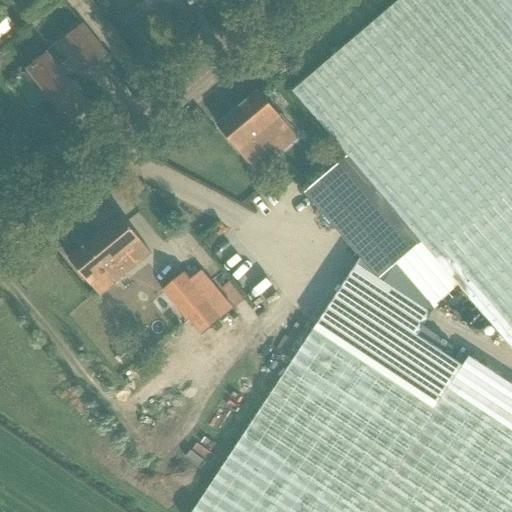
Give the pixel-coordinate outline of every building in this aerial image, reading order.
[(62,0),(21,0),(14,5),(30,26),(63,1),(62,0)] [(186,0),(198,13),(212,0),(186,0)] [(511,0),(399,0),(292,91),(336,143),(347,155),(340,162),(304,192),(359,257),(378,280),(396,265),(432,308),(457,286),(511,349),(511,0)] [(106,55),(93,39),(82,25),(58,44),(70,58),(82,73),(106,55)] [(240,44),(242,30),(217,27),(215,41),(240,44)] [(249,45),(238,52),(248,68),(260,61),(249,45)] [(88,107),(76,91),(46,54),(28,69),(57,106),(70,122),(88,107)] [(247,161),(275,137),(282,147),(295,136),(258,91),(217,125),(247,161)] [(114,283),(135,266),(150,253),(120,216),(68,259),(81,275),(90,286),(106,273),(114,283)] [(339,288),(191,511),(511,511),(511,385),(468,357),(462,366),(442,352),(448,343),(422,326),(426,321),(433,310),(432,308),(396,265),(378,280),(359,257),(354,264),(346,277),(339,288)] [(184,271),(163,289),(202,335),(234,308),(202,270),(191,279),(184,271)]
